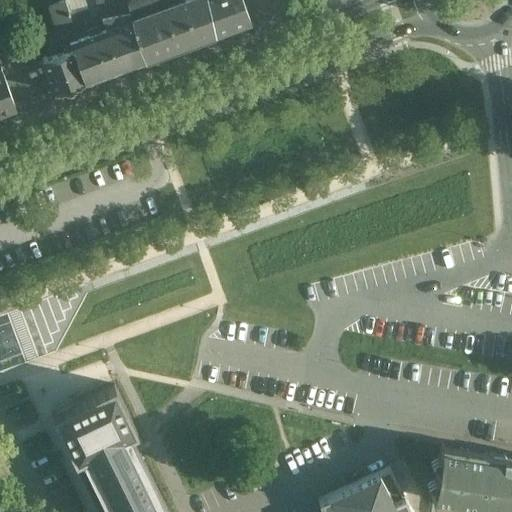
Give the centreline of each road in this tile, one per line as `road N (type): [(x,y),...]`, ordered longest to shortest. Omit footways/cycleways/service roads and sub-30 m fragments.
road 1 (tertiary): [(0,177),(438,16)]
road 2 (tertiary): [(381,0),(0,143)]
